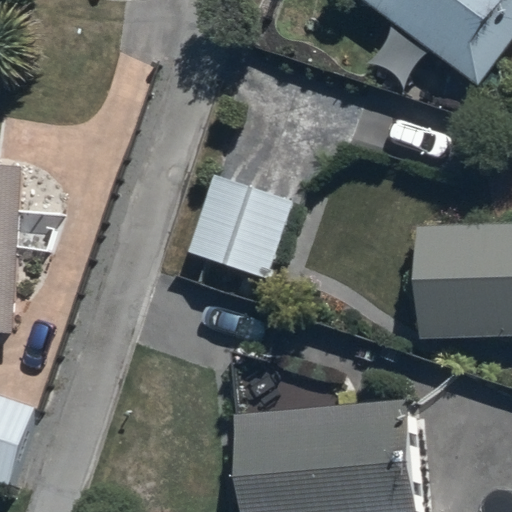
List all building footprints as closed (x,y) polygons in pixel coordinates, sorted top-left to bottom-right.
[(511,0),(382,0),(483,78),(511,40),(511,0)] [(0,324),(19,325),(24,160),(0,159),(0,324)] [(295,198),(221,172),(194,246),(267,273),(295,198)] [(436,292),(437,330),(511,327),(511,219),(421,222),(423,293),(436,292)] [(0,391),(0,473),(13,478),(38,404),(0,391)] [(413,400),(246,410),(252,511),(347,511),(420,508),(413,400)]
